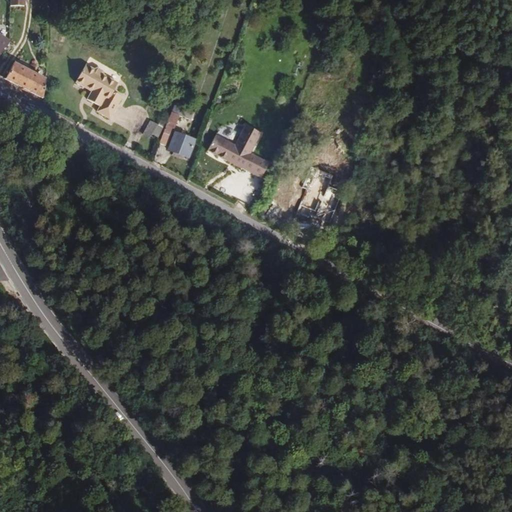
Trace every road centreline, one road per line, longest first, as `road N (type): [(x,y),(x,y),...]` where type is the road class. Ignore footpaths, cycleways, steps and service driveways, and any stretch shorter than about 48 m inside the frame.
road 1 (tertiary): [(511,360),(0,95)]
road 2 (secondary): [(198,511),(52,327),(0,242)]
